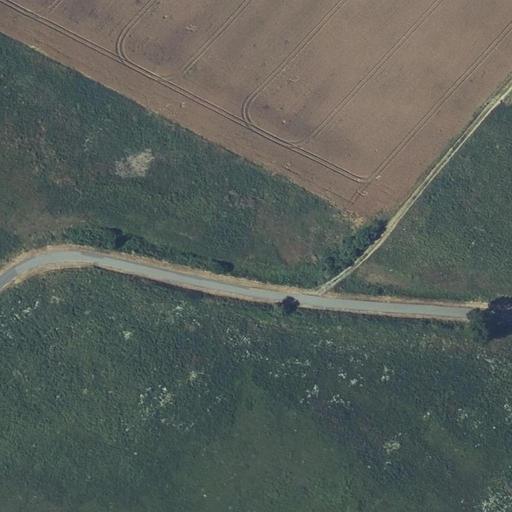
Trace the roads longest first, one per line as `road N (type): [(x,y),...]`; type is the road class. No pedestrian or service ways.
road 1 (unclassified): [(511,317),(278,296),(88,256),(36,260),(0,283)]
road 2 (track): [(511,77),(357,262),(308,300)]
